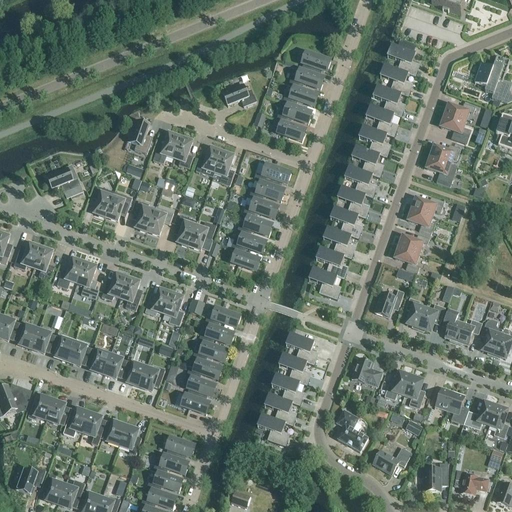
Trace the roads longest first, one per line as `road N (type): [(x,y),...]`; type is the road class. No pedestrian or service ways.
road 1 (residential): [(349,333),(445,62),(511,32)]
road 2 (residential): [(266,0),(0,108)]
road 3 (residential): [(261,303),(0,211)]
road 4 (residential): [(214,437),(14,364),(0,366)]
road 5 (residential): [(387,511),(362,478),(337,467),(318,429),(349,333)]
road 6 (residential): [(311,165),(369,0)]
road 7 (residential): [(511,391),(349,333)]
road 8 (residential): [(311,165),(162,116)]
road 9 (residential): [(261,303),(311,165)]
road 10 (residential): [(214,437),(261,303)]
